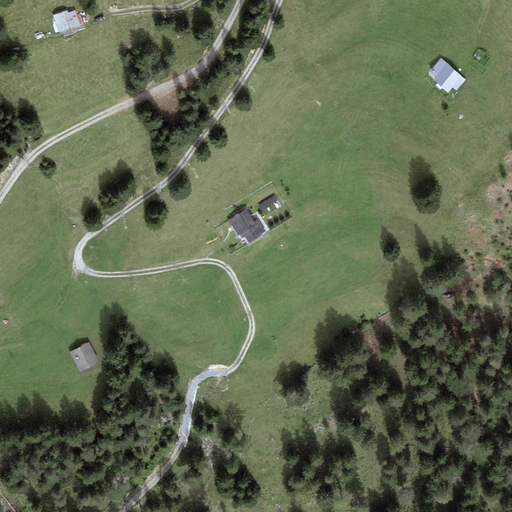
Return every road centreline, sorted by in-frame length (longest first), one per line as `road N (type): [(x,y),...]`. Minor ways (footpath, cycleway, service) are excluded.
road 1 (track): [(123,511),(170,462),(197,376),(234,367),(252,318),(217,261),(101,274),(84,269),(77,254),(86,235),(179,169),(263,53),(281,0)]
road 2 (track): [(241,0),(205,64),(57,138),(34,153),(0,197)]
